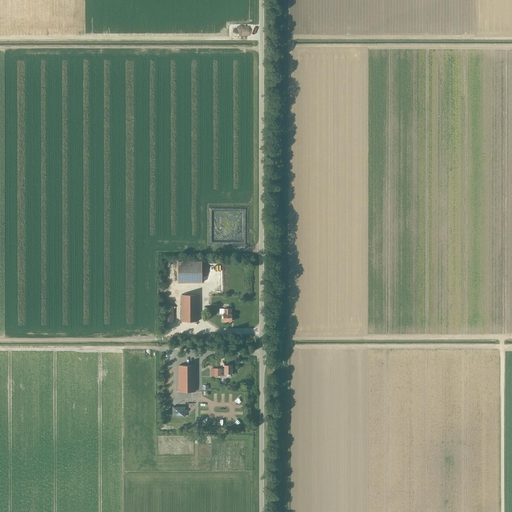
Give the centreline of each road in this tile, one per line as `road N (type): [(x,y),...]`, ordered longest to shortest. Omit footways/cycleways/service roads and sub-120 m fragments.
road 1 (unclassified): [(261,511),(261,0)]
road 2 (unknown): [(261,353),(177,357),(174,398),(192,400)]
